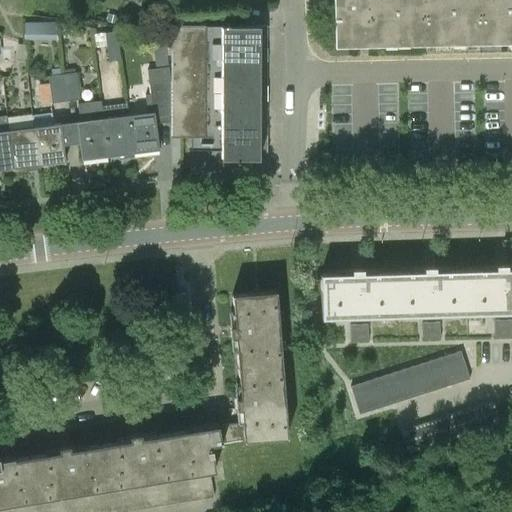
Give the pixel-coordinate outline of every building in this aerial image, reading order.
[(511,0),(333,0),(334,46),(511,42),(511,0)] [(116,26),(120,11),(109,8),(105,23),(116,26)] [(138,23),(140,14),(125,11),(122,26),(134,28),(135,22),(138,23)] [(57,20),(25,20),(24,38),(57,38),(57,20)] [(170,81),(170,115),(170,137),(199,137),(200,144),(221,144),(220,159),(245,159),(245,162),(266,162),(267,25),(171,25),(170,81)] [(104,33),(108,61),(120,60),(116,32),(104,33)] [(26,70),(25,42),(20,42),(12,70),(26,70)] [(79,99),(76,73),(63,74),(66,101),(79,99)] [(51,103),(66,101),(63,74),(48,76),(51,103)] [(129,115),(134,153),(159,150),(155,117),(170,115),(170,81),(149,83),(153,112),(129,115)] [(71,142),(80,141),(82,159),(108,156),(102,109),(101,110),(100,101),(77,104),(80,121),(77,121),(77,122),(69,123),(71,142)] [(102,109),(108,156),(134,153),(129,115),(128,115),(127,106),(102,109)] [(63,143),(71,142),(69,123),(53,125),(51,113),(33,115),(40,165),(66,161),(63,143)] [(14,168),(40,165),(33,115),(31,115),(31,114),(8,117),(14,168)] [(0,169),(14,168),(8,117),(7,117),(6,115),(0,116),(0,169)] [(511,312),(511,268),(507,269),(506,264),(495,265),(495,269),(465,270),(465,314),(511,312)] [(390,316),(465,314),(465,270),(435,271),(435,266),(424,267),(424,271),(390,272),(390,316)] [(322,318),(390,316),(390,272),(363,273),(363,268),(352,269),(352,273),(321,274),(322,318)] [(235,337),(237,368),(281,364),(276,291),(232,294),(234,326),(230,326),(230,338),(235,337)] [(502,320),(503,337),(511,336),(511,324),(511,319),(502,320)] [(502,320),(493,320),(494,325),(494,337),(503,337),(502,320)] [(430,322),(421,322),(422,327),(422,339),(431,339),(430,322)] [(439,327),(439,322),(430,322),(431,339),(440,339),(439,327)] [(359,341),(358,324),(350,324),(350,329),(350,341),(359,341)] [(367,328),(367,324),(358,324),(359,341),(368,341),(367,328)] [(465,365),(460,350),(451,353),(455,368),(465,365)] [(455,368),(451,353),(441,356),(446,371),(455,368)] [(432,359),(437,373),(446,371),(441,356),(432,359)] [(437,373),(432,359),(423,362),(428,376),(437,373)] [(428,376),(423,362),(414,365),(419,379),(428,376)] [(243,440),(287,437),(281,364),(237,368),(240,398),(235,398),(236,409),(240,409),(241,421),(240,421),(243,439),(242,439),(243,440)] [(409,382),(419,379),(414,365),(405,368),(409,382)] [(465,365),(455,368),(460,382),(469,379),(465,365)] [(400,385),(409,382),(405,368),(396,371),(400,385)] [(460,382),(455,368),(446,371),(451,385),(460,382)] [(400,385),(396,371),(387,374),(391,388),(400,385)] [(441,388),(451,385),(446,371),(437,373),(441,388)] [(441,388),(437,373),(428,376),(432,391),(441,388)] [(391,388),(387,374),(378,377),(382,391),(391,388)] [(419,379),(423,393),(432,391),(428,376),(419,379)] [(368,380),(373,394),(382,391),(378,377),(368,380)] [(423,393),(419,379),(409,382),(414,396),(423,393)] [(364,397),(373,394),(368,380),(359,383),(364,397)] [(414,396),(409,382),(400,385),(405,399),(414,396)] [(359,383),(350,386),(354,400),(364,397),(359,383)] [(391,388),(396,402),(405,399),(400,385),(391,388)] [(391,388),(382,391),(387,405),(392,404),(393,403),(396,402),(391,388)] [(387,405),(382,391),(373,394),(377,408),(387,405)] [(368,411),(377,408),(373,394),(364,397),(368,411)] [(368,411),(364,397),(354,400),(359,414),(368,411)] [(500,423),(498,417),(493,400),(481,404),(488,427),(500,423)] [(488,427),(481,404),(470,408),(477,431),(488,427)] [(477,431),(470,408),(458,412),(466,434),(477,431)] [(466,434),(458,412),(447,415),(454,438),(466,434)] [(454,438),(447,415),(435,419),(443,442),(454,438)] [(443,442),(435,419),(424,423),(431,445),(443,442)] [(243,439),(240,421),(209,427),(211,444),(242,439),(243,439)] [(431,445),(424,423),(412,426),(420,449),(431,445)] [(420,449),(412,426),(400,430),(407,453),(420,449)] [(197,474),(209,472),(215,471),(211,444),(209,427),(170,433),(177,477),(185,476),(197,474)] [(177,477),(170,433),(142,438),(141,434),(130,436),(130,440),(99,445),(106,489),(114,487),(126,485),(138,483),(149,482),(161,480),(173,478),(177,477)] [(102,489),(106,489),(99,445),(70,449),(70,445),(59,447),(60,451),(28,456),(35,500),(42,499),(54,497),(66,495),(78,493),(90,491),(102,489)] [(18,503),(30,501),(35,500),(28,456),(0,460),(0,505),(7,505),(18,503)] [(201,499),(213,497),(209,472),(197,474),(201,499)] [(189,501),(201,499),(197,474),(185,476),(189,501)] [(177,503),(189,501),(185,476),(177,477),(173,478),(177,503)] [(165,505),(177,503),(173,478),(161,480),(165,505)] [(153,507),(165,505),(161,480),(149,482),(153,507)] [(142,509),(153,507),(149,482),(138,483),(142,509)] [(130,511),(142,509),(138,483),(126,485),(130,511)] [(117,511),(120,511),(130,511),(126,485),(114,487),(117,511)] [(105,511),(117,511),(114,487),(106,489),(102,489),(105,511)] [(93,511),(105,511),(102,489),(90,491),(93,511)] [(81,511),(93,511),(90,491),(78,493),(81,511)] [(68,511),(81,511),(78,493),(66,495),(68,511)] [(56,511),(68,511),(66,495),(54,497),(56,511)] [(44,511),(56,511),(54,497),(42,499),(44,511)] [(32,511),(44,511),(42,499),(35,500),(30,501),(32,511)] [(19,511),(32,511),(30,501),(18,503),(19,511)] [(7,511),(19,511),(18,503),(7,505),(7,511)]
